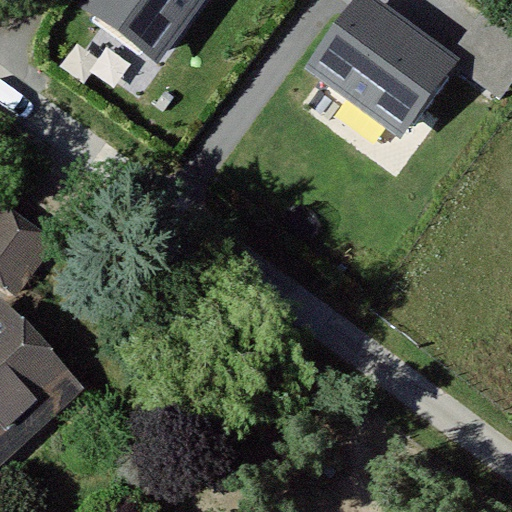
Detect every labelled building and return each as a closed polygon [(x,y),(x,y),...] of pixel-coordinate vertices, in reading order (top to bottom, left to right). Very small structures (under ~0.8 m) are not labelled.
[(199,0),(99,0),(87,19),(155,65),(199,0)] [(404,132),(453,65),(363,0),(353,0),(308,61),(404,132)] [(511,83),(511,31),(483,10),(447,56),(502,97),(511,83)] [(0,210),(0,284),(14,294),(48,244),(0,210)] [(0,457),(79,389),(1,300),(0,301),(0,457)]
